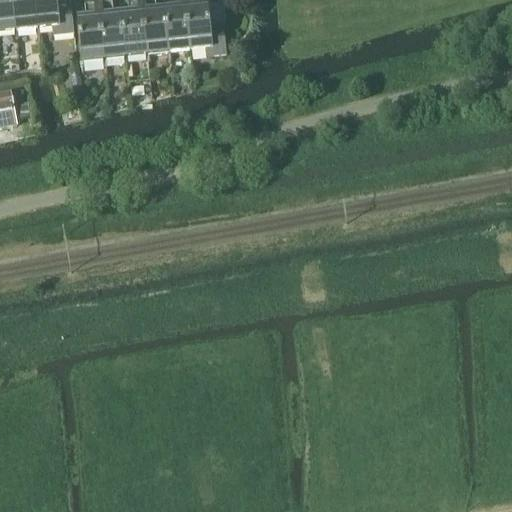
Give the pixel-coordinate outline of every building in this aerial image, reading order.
[(0,0),(0,36),(14,35),(10,0),(0,0)] [(10,0),(14,35),(35,33),(31,0),(10,0)] [(31,0),(35,33),(51,31),(52,38),(72,36),(68,1),(67,0),(31,0)] [(103,63),(96,0),(83,0),(84,7),(85,7),(87,19),(76,20),(81,66),(103,63)] [(109,0),(96,0),(103,63),(124,61),(119,15),(110,16),(109,4),(110,4),(109,0)] [(130,14),(119,15),(124,61),(145,59),(138,0),(126,0),(127,2),(128,2),(130,14)] [(138,0),(145,59),(167,57),(162,10),(154,11),(152,0),(138,0)] [(172,0),(173,9),(162,10),(167,57),(189,54),(183,0),(172,0)] [(183,0),(189,54),(210,52),(210,58),(225,57),(222,27),(210,29),(208,6),(196,7),(195,0),(183,0)] [(79,81),(71,81),(72,94),(81,93),(79,81)] [(15,123),(12,109),(10,97),(0,98),(0,131),(16,128),(15,123)] [(26,107),(12,109),(15,123),(28,121),(26,107)]
